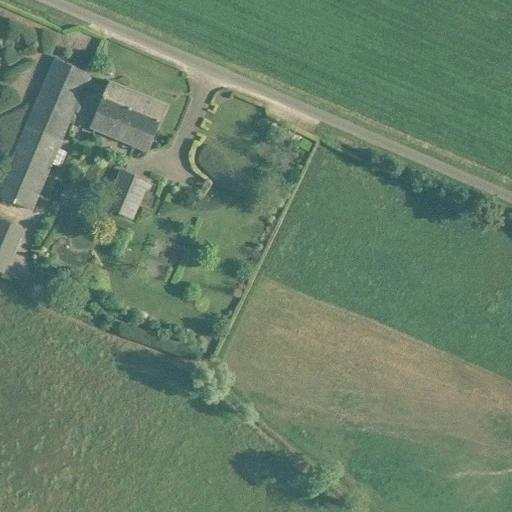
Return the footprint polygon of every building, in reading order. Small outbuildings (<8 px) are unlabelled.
[(0,196),(31,210),(82,92),(90,74),(55,59),(0,187),(0,196)] [(111,83),(92,128),(146,151),(153,135),(154,136),(166,106),(111,83)] [(121,169),(104,208),(133,221),(143,199),(149,201),(152,193),(146,190),(150,181),(121,169)] [(85,196),(65,187),(57,205),(77,214),(85,196)] [(0,260),(14,222),(0,216),(0,260)]
